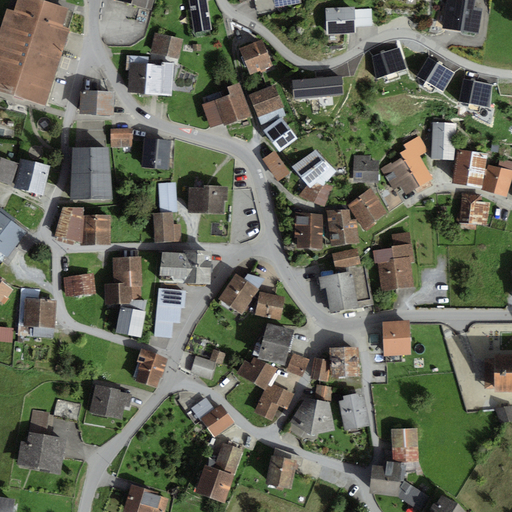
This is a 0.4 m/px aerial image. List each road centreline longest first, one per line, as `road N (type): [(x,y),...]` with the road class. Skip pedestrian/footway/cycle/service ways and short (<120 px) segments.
road 1 (residential): [(221,0),(227,12),(307,64),(335,62),(395,34),(511,73)]
road 2 (residential): [(55,249),(46,224),(93,46)]
road 3 (tertiary): [(248,155),(147,119),(93,46)]
road 4 (tertiary): [(511,315),(343,324),(316,314)]
road 5 (residential): [(244,253),(55,249)]
road 6 (residential): [(55,249),(69,323),(175,357)]
road 7 (unclassified): [(85,511),(104,458),(168,380)]
road 8 (residential): [(261,435),(357,473),(377,511)]
road 9 (residential): [(316,314),(299,390),(282,421),(261,435)]
road 10 (unclassified): [(175,357),(209,293),(244,253)]
road 11 (residential): [(230,35),(251,117),(248,155)]
